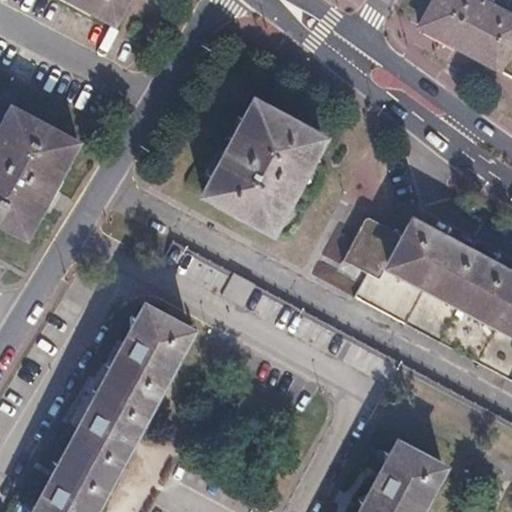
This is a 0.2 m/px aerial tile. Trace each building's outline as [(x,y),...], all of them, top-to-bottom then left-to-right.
[(65,0),(114,25),(127,0),(65,0)] [(511,15),(482,0),(434,0),(420,26),(456,45),(491,64),(511,75),(511,15)] [(321,135),(252,98),(200,191),(270,229),(321,135)] [(79,146),(12,110),(0,132),(0,226),(28,242),(53,195),(79,146)] [(511,273),(509,272),(484,258),(459,245),(435,232),(410,218),(403,233),(364,212),(335,268),(360,281),(353,295),(511,380),(511,273)] [(171,239),(158,265),(206,290),(220,265),(171,239)] [(511,419),(220,265),(206,290),(511,452),(511,419)] [(93,511),(189,330),(143,306),(116,358),(85,417),(56,473),(34,511),(93,511)] [(415,511),(441,464),(395,439),(356,511),(415,511)]
